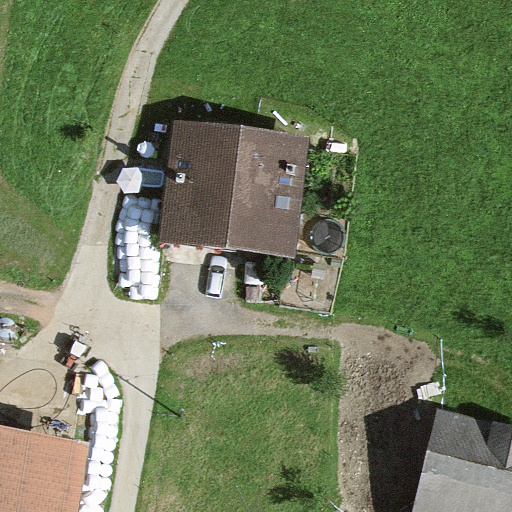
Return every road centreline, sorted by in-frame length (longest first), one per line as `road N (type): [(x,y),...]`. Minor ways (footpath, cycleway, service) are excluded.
road 1 (track): [(179,0),(144,54),(123,115),(92,261),(96,307),(144,337)]
road 2 (residential): [(120,511),(144,337)]
